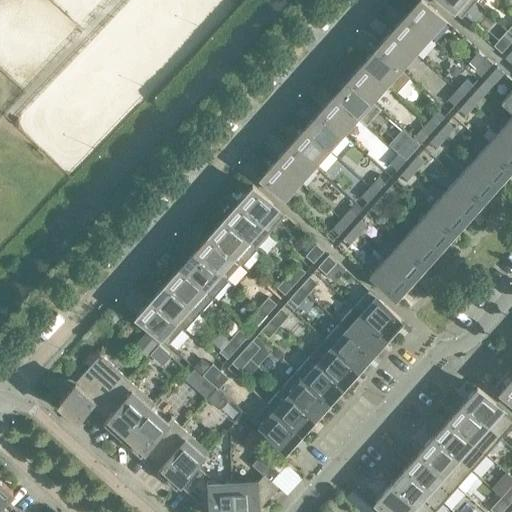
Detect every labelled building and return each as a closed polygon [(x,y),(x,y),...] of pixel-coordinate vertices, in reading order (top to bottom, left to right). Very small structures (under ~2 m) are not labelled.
[(444,19),(423,0),(417,0),(405,14),(429,35),(444,19)] [(475,0),(442,0),(461,16),(475,0)] [(429,35),(405,14),(391,30),(415,51),(429,35)] [(415,51),(391,30),(376,46),(400,68),(415,51)] [(511,40),(503,33),(493,44),(501,51),(511,40)] [(400,68),(376,46),(362,62),(386,84),(400,68)] [(492,61),(485,56),(476,65),(483,71),(492,61)] [(386,84),(362,62),(347,78),(371,100),(386,84)] [(488,88),(503,71),(496,65),(481,82),(488,88)] [(371,100),(347,78),(333,94),(357,116),(371,100)] [(462,94),(471,85),(465,79),(456,88),(462,94)] [(474,104),(488,88),(481,82),(467,98),(474,104)] [(511,87),(501,100),(511,109),(511,87)] [(454,104),(462,94),(456,88),(447,98),(454,104)] [(357,116),(333,94),(318,111),(342,132),(357,116)] [(465,114),(474,104),(467,98),(458,108),(465,114)] [(511,111),(511,114),(500,128),(511,138),(511,109),(501,100),(500,101),(511,111)] [(342,132),(318,111),(304,127),(328,148),(342,132)] [(434,127),(442,117),(436,111),(427,121),(434,127)] [(425,136),(434,127),(427,121),(418,130),(425,136)] [(445,136),(454,127),(447,121),(438,131),(445,136)] [(328,148),(304,127),(289,143),(314,164),(328,148)] [(511,138),(500,128),(486,144),(510,165),(511,163),(511,138)] [(436,146),(445,136),(438,131),(429,140),(436,146)] [(314,164),(289,143),(275,159),(299,180),(314,164)] [(405,159),(413,149),(407,143),(398,153),(405,159)] [(486,144),(471,160),(495,182),(510,165),(486,144)] [(396,169),(405,159),(398,153),(389,163),(396,169)] [(416,169),(424,159),(418,153),(409,163),(416,169)] [(299,180),(275,159),(260,176),(284,197),(299,180)] [(471,160),(457,176),(481,198),(495,182),(471,160)] [(407,179),(416,169),(409,163),(400,173),(407,179)] [(369,186),(375,192),(382,184),(384,182),(377,176),(375,178),(369,186)] [(457,176),(442,192),(466,214),(481,198),(457,176)] [(284,213),(252,185),(237,201),(269,230),(284,213)] [(360,195),(367,201),(375,192),(369,186),(360,195)] [(379,196),(386,202),(393,194),(395,192),(388,186),(386,188),(379,196)] [(442,192),(428,209),(452,230),(466,214),(442,192)] [(371,205),(378,211),(386,202),(379,196),(371,205)] [(269,230),(237,201),(223,217),(255,246),(269,230)] [(347,223),(356,214),(349,208),(340,217),(347,223)] [(428,209),(413,225),(438,246),(452,230),(428,209)] [(255,246),(223,217),(208,234),(240,262),(255,246)] [(338,233),(347,223),(340,217),(332,227),(338,233)] [(358,233),(367,224),(360,218),(351,227),(358,233)] [(413,225),(399,241),(423,262),(438,246),(413,225)] [(349,243),(358,233),(351,227),(343,237),(349,243)] [(240,262),(208,234),(194,250),(226,278),(240,262)] [(399,241),(385,257),(409,278),(423,262),(399,241)] [(324,249),(316,242),(305,254),(313,261),(324,249)] [(226,278),(194,250),(179,266),(212,295),(226,278)] [(317,265),(325,273),(336,260),(328,253),(317,265)] [(385,257),(370,274),(394,295),(409,278),(385,257)] [(295,282),(305,271),(297,263),(286,275),(295,282)] [(212,295),(179,266),(165,282),(197,311),(212,295)] [(284,293),(295,282),(286,275),(276,286),(284,293)] [(307,293),(317,282),(309,275),(299,286),(307,293)] [(197,311),(165,282),(151,298),(183,327),(197,311)] [(297,304),(307,293),(299,286),(289,297),(297,304)] [(401,317),(368,289),(353,305),(386,334),(401,317)] [(266,314),(276,303),(268,295),(258,307),(266,314)] [(183,327),(151,298),(136,315),(168,343),(183,327)] [(353,305),(339,321),(371,350),(386,334),(353,305)] [(256,325),(266,314),(258,307),(248,318),(256,325)] [(278,325),(288,314),(280,307),(270,318),(278,325)] [(268,337),(278,325),(270,318),(260,329),(268,337)] [(371,350),(339,321),(324,338),(357,367),(371,350)] [(237,346),(247,335),(239,328),(229,339),(237,346)] [(357,367),(324,338),(310,354),(342,383),(357,367)] [(227,358),(237,346),(229,339),(219,350),(227,358)] [(249,358),(260,346),(252,339),(241,350),(249,358)] [(239,369),(249,358),(241,350),(231,362),(239,369)] [(89,403),(97,411),(127,377),(100,353),(74,381),(70,379),(66,379),(62,381),(59,384),(58,388),(59,392),(61,396),(58,399),(60,400),(62,397),(71,405),(68,408),(77,416),(89,403)] [(342,383),(310,354),(296,370),(328,399),(342,383)] [(210,381),(220,370),(212,363),(202,374),(210,381)] [(511,371),(509,369),(494,385),(511,401),(511,371)] [(222,372),(220,370),(210,381),(218,388),(228,377),(222,372)] [(296,370),(281,386),(313,415),(328,399),(296,370)] [(127,377),(97,411),(106,418),(103,421),(110,427),(108,429),(120,439),(154,402),(127,377)] [(313,415),(281,386),(267,402),(299,431),(313,415)] [(511,423),(511,417),(476,386),(461,402),(500,437),(511,423)] [(155,402),(154,402),(120,439),(131,450),(133,448),(140,454),(143,451),(151,459),(181,425),(171,416),(166,421),(150,407),(155,402)] [(299,431),(267,402),(252,419),(284,447),(299,431)] [(500,437),(461,402),(447,419),(486,453),(500,437)] [(486,453),(447,419),(433,435),(471,469),(486,453)] [(181,425),(151,459),(159,466),(157,469),(163,475),(162,477),(174,488),(179,483),(200,459),(208,450),(181,425)] [(471,469),(433,435),(418,451),(457,485),(471,469)] [(457,485),(418,451),(404,467),(442,501),(457,485)] [(257,480),(232,482),(233,511),(258,511),(258,502),(263,502),(278,485),(271,479),(279,471),(260,453),(251,463),(263,473),(257,480)] [(209,467),(200,459),(179,483),(203,505),(208,505),(208,511),(233,511),(232,482),(207,483),(200,477),(209,467)] [(432,511),(442,501),(404,467),(389,483),(421,511),(432,511)] [(0,511),(6,511),(9,509),(1,502),(12,489),(3,481),(0,484),(0,483),(0,511)] [(421,511),(389,483),(375,500),(388,511),(421,511)] [(509,503),(511,498),(511,483),(501,495),(509,503)] [(494,511),(500,511),(509,503),(501,495),(489,508),(494,511)]
